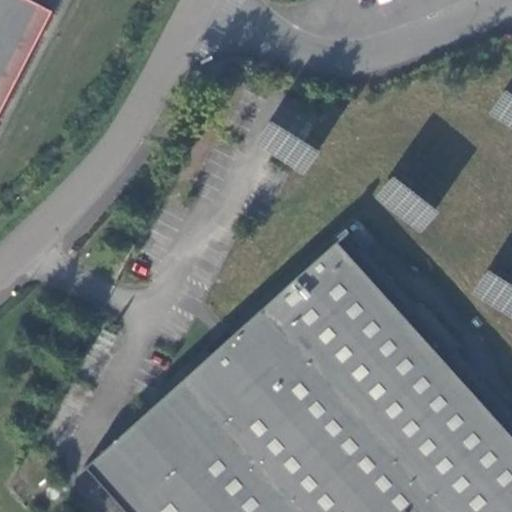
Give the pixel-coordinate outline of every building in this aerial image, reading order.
[(0,0),(0,110),(51,11),(29,0),(0,0)] [(403,316),(414,306),(346,231),(335,241),(403,316)] [(511,511),(511,437),(443,361),(454,351),(459,346),(419,301),(414,306),(403,316),(335,241),(146,410),(84,466),(125,511),(511,511)] [(511,317),(511,285),(487,271),(473,294),(511,317)] [(511,437),(511,415),(454,351),(443,361),(511,437)]
